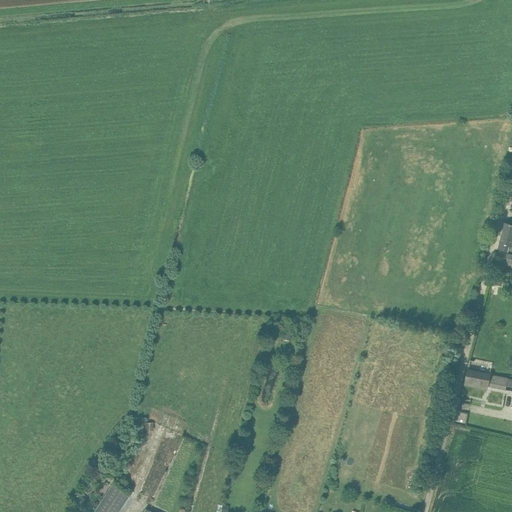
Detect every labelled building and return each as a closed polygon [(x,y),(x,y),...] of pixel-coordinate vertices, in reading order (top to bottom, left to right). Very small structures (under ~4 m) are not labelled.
[(499,243),(498,249),(508,251),(511,252),(511,224),(505,223),(499,243)] [(498,251),(496,262),(504,263),(503,266),(511,267),(511,253),(508,253),(498,251)] [(284,330),(282,339),(290,340),(292,332),(284,330)] [(474,386),(484,388),(486,388),(487,385),(506,389),(508,378),(468,370),(466,381),(475,383),(474,386)] [(111,486),(94,511),(118,511),(128,497),(111,486)]
